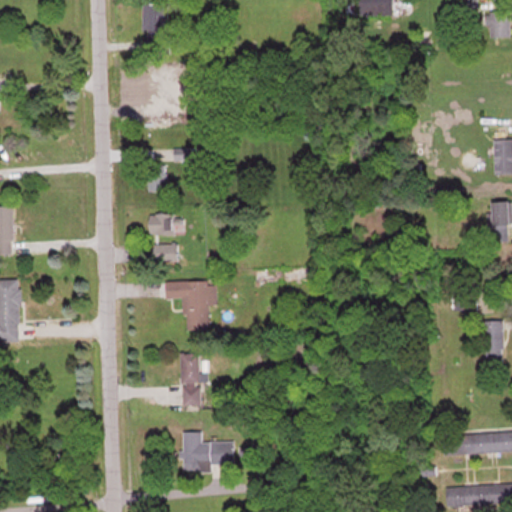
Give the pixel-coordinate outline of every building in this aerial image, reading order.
[(361,0),(362,14),(395,14),(395,0),(361,0)] [(169,2),(144,2),(144,36),(169,36),(169,2)] [(490,35),(511,35),(511,10),(490,10),(490,35)] [(511,137),(496,137),(496,173),(511,172),(511,137)] [(197,158),(197,147),(175,147),(175,158),(197,158)] [(167,190),(167,164),(150,164),(150,190),(167,190)] [(493,239),(511,239),(511,200),(493,200),(493,239)] [(14,204),(0,203),(0,252),(14,252),(14,204)] [(176,232),(176,212),(151,211),(151,232),(176,232)] [(180,258),(180,243),(163,243),(163,258),(180,258)] [(0,277),(0,339),(21,340),(22,277),(0,277)] [(187,328),(216,328),(216,280),(167,280),(167,296),(187,296),(187,328)] [(485,368),(505,368),(505,319),(485,319),(485,368)] [(183,351),(183,392),(203,392),(203,351),(183,351)] [(203,430),(184,430),(184,464),(236,463),(236,440),(203,440),(203,430)] [(446,452),(511,450),(511,430),(445,432),(446,452)] [(511,482),(449,484),(449,504),(511,501),(511,482)]
